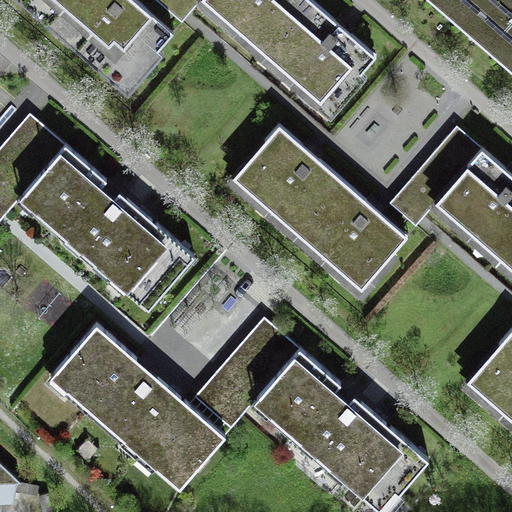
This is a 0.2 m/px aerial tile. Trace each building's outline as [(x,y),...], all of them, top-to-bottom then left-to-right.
[(24,0),(55,26),(77,0),(24,0)] [(139,0),(77,0),(55,26),(125,85),(173,29),(139,0)] [(261,56),(310,0),(196,0),(261,56)] [(314,0),(310,0),(261,56),(325,111),(375,52),(336,19),(314,0)] [(423,0),(457,27),(479,0),(423,0)] [(511,0),(479,0),(457,27),(511,72),(511,0)] [(229,183),(290,238),(347,174),(322,153),(285,120),(229,183)] [(492,146),(466,123),(394,205),(389,211),(415,234),(421,227),(432,214),(492,146)] [(67,152),(36,125),(11,153),(0,165),(0,229),(19,207),(67,152)] [(489,264),(511,237),(511,163),(492,146),(432,214),(489,264)] [(19,207),(143,314),(190,260),(133,210),(67,152),(19,207)] [(379,202),(347,174),(290,238),(359,297),(415,234),(389,211),(379,202)] [(511,237),(489,264),(511,283),(511,237)] [(295,352),(260,323),(238,349),(187,410),(222,439),(250,406),(295,352)] [(91,331),(47,383),(178,492),(222,439),(187,410),(152,381),(91,331)] [(511,338),(468,388),(511,426),(511,338)] [(250,406),(378,511),(383,511),(426,461),(364,409),(295,352),(250,406)] [(0,486),(17,485),(0,469),(0,486)]
